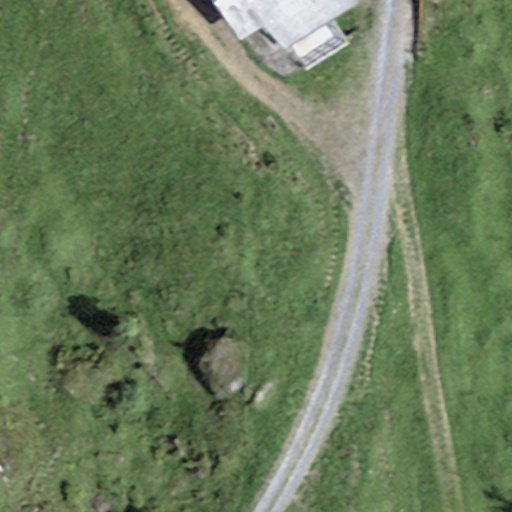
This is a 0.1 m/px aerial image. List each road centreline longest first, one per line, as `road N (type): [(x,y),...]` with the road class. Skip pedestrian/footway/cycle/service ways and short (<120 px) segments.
road 1 (track): [(399,0),(350,319),(312,421),(261,511)]
road 2 (track): [(382,138),(430,342),(458,511)]
